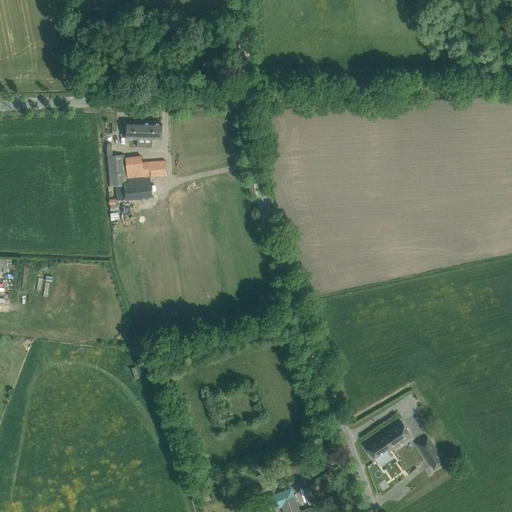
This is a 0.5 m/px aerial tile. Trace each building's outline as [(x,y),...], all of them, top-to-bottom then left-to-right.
[(204,70),(215,82),(223,74),(212,62),(204,70)] [(126,122),(126,138),(162,140),(162,123),(126,122)] [(110,184),(126,183),(124,155),(108,156),(110,184)] [(148,178),(166,176),(166,161),(142,162),(142,157),(125,158),(126,168),(128,186),(116,187),(118,200),(140,197),(141,201),(156,199),(154,183),(149,183),(148,178)] [(262,307),(269,304),(266,294),(259,297),(262,307)] [(402,422),(365,447),(375,461),(412,437),(402,422)] [(434,470),(445,462),(427,437),(416,444),(434,470)] [(256,475),(245,479),(247,485),(258,481),(256,475)] [(284,511),(316,511),(315,507),(302,511),(299,511),(291,489),(282,493),(265,499),(269,510),(282,506),(284,511)]
